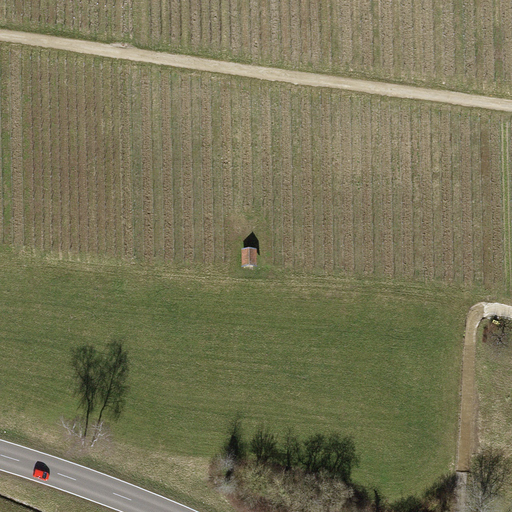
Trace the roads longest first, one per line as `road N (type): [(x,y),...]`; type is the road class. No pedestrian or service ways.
road 1 (track): [(511,104),(0,29)]
road 2 (track): [(511,309),(449,290),(454,511)]
road 3 (secondary): [(0,444),(119,481),(186,511)]
